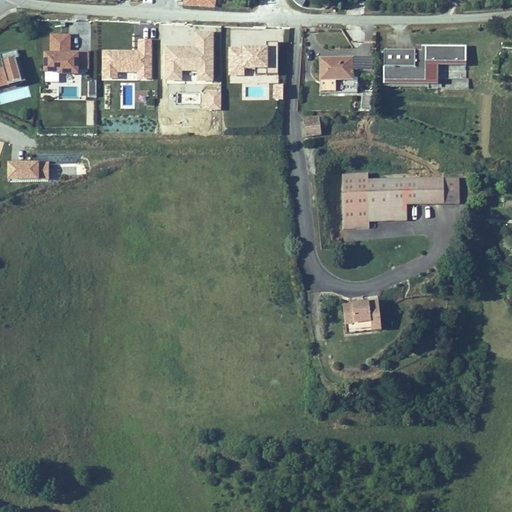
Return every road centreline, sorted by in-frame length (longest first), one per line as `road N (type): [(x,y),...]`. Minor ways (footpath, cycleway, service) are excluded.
road 1 (residential): [(264,16),(511,14)]
road 2 (residential): [(22,0),(264,16)]
